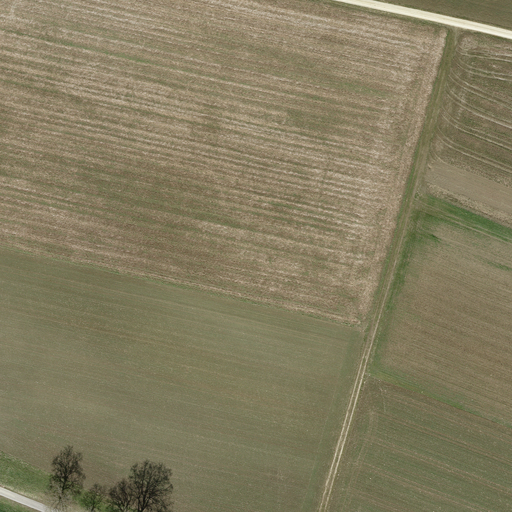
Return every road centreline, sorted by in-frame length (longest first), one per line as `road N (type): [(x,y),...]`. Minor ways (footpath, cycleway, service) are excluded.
road 1 (track): [(323,511),(458,22)]
road 2 (track): [(511,34),(353,0)]
